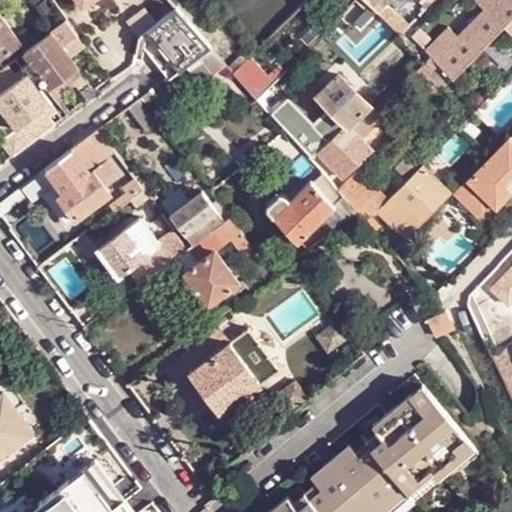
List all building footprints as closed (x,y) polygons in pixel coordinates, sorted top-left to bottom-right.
[(175,8),(168,0),(156,0),(144,8),(155,23),(175,8)] [(369,0),(381,11),(391,0),(369,0)] [(405,0),(391,0),(381,11),(402,33),(409,27),(394,11),(405,0)] [(437,59),(452,76),(505,23),(511,15),(511,6),(505,0),(494,0),(486,8),(457,38),(437,59)] [(486,8),(494,0),(478,0),(478,1),(486,8)] [(301,3),(281,22),(291,33),(310,13),(301,3)] [(155,23),(141,33),(145,37),(159,43),(168,53),(169,68),(172,72),(173,73),(185,64),(209,45),(175,8),(155,23)] [(0,15),(0,55),(19,41),(0,15)] [(86,46),(67,20),(51,31),(70,57),(86,46)] [(302,39),(310,46),(327,29),(320,22),(302,39)] [(431,39),(421,29),(414,36),(424,46),(431,39)] [(429,51),(433,55),(437,59),(457,38),(449,30),(429,51)] [(70,57),(51,31),(26,50),(31,58),(39,69),(51,84),(76,65),(70,57)] [(141,33),(139,42),(167,76),(172,72),(169,68),(145,37),(141,33)] [(159,43),(145,37),(169,68),(168,53),(159,43)] [(209,45),(185,64),(200,83),(225,63),(209,45)] [(243,53),(228,67),(232,71),(242,61),(247,57),(243,53)] [(431,72),(443,85),(452,76),(437,59),(433,55),(426,63),(425,64),(432,71),(431,72)] [(18,126),(29,142),(47,128),(44,124),(41,120),(56,109),(31,76),(23,65),(17,57),(3,67),(9,74),(14,82),(0,92),(0,122),(8,133),(18,126)] [(39,69),(31,58),(23,65),(31,76),(39,69)] [(242,61),(232,71),(257,99),(267,89),(242,61)] [(421,92),(429,100),(443,85),(431,72),(432,71),(425,64),(415,74),(426,87),(421,92)] [(3,67),(0,69),(0,86),(4,83),(2,79),(9,74),(3,67)] [(320,94),(349,123),(369,103),(340,73),(320,94)] [(158,95),(152,87),(140,96),(146,104),(158,95)] [(140,96),(128,106),(146,129),(159,120),(146,104),(140,96)] [(349,123),(362,137),(383,118),(369,103),(349,123)] [(44,124),(59,112),(56,109),(41,120),(44,124)] [(349,123),(320,151),(346,177),(374,149),(362,137),(349,123)] [(99,128),(73,147),(89,169),(114,149),(99,128)] [(511,137),(511,136),(456,193),(486,221),(508,198),(501,191),(508,184),(511,187),(511,137)] [(73,147),(48,166),(59,181),(52,186),(50,191),(55,197),(60,196),(77,218),(103,198),(111,192),(94,169),(91,172),(89,169),(73,147)] [(390,199),(377,211),(406,239),(453,193),(424,164),(390,199)] [(144,189),(135,178),(125,185),(134,197),(144,189)] [(338,206),(314,181),(292,201),(289,197),(286,194),(281,194),(270,203),(270,207),(272,211),(300,242),(338,206)] [(501,191),(508,198),(511,193),(511,187),(508,184),(501,191)] [(163,202),(172,215),(191,200),(182,188),(163,202)] [(231,215),(222,203),(216,208),(203,190),(191,200),(172,215),(193,244),(216,226),(231,215)] [(111,192),(103,198),(114,211),(121,206),(111,192)] [(147,254),(164,242),(143,214),(127,226),(147,254)] [(231,215),(216,226),(225,238),(239,227),(231,215)] [(120,275),(133,264),(147,254),(127,226),(102,245),(99,248),(100,249),(120,275)] [(193,244),(189,247),(200,260),(216,248),(226,240),(225,238),(216,226),(193,244)] [(89,230),(61,251),(68,260),(74,268),(100,249),(99,248),(102,245),(89,230)] [(276,274),(244,232),(234,240),(256,268),(254,272),(244,279),(253,292),(276,274)] [(133,264),(146,280),(188,248),(177,233),(164,242),(147,254),(133,264)] [(216,248),(200,260),(185,271),(210,303),(223,293),(240,280),(216,248)] [(296,259),(287,267),(308,295),(318,288),(296,259)] [(240,280),(223,293),(233,306),(253,292),(244,279),(243,278),(240,280)] [(447,309),(424,319),(434,340),(456,329),(447,309)] [(334,322),(326,328),(335,341),(344,334),(334,322)] [(194,368),(224,347),(213,331),(183,353),(194,368)] [(263,382),(232,341),(224,347),(194,368),(191,371),(223,413),(263,382)] [(511,355),(507,347),(493,357),(511,395),(511,355)] [(0,391),(3,390),(16,408),(26,401),(4,372),(0,374),(0,391)] [(417,400),(429,391),(424,384),(412,394),(417,400)] [(0,455),(33,431),(16,408),(3,390),(0,391),(0,455)] [(384,511),(389,509),(384,503),(404,486),(444,454),(448,460),(471,442),(429,391),(417,400),(412,394),(374,425),(379,432),(384,438),(372,448),(361,457),(356,451),(350,444),(312,476),(317,482),(322,488),(310,498),(298,507),(293,501),(288,495),(267,511),(384,511)] [(384,438),(379,432),(367,442),(372,448),(384,438)] [(113,496),(137,479),(103,434),(79,450),(113,496)] [(372,448),(367,442),(356,451),(361,457),(372,448)] [(404,486),(413,498),(442,473),(453,475),(480,453),(471,442),(448,460),(444,454),(404,486)] [(54,456),(58,462),(68,455),(64,449),(54,456)] [(68,455),(58,462),(32,483),(53,511),(84,511),(96,504),(85,490),(85,489),(81,492),(72,481),(85,472),(86,471),(85,469),(82,471),(70,454),(68,455)] [(85,489),(85,490),(94,483),(85,472),(72,481),(81,492),(85,489)] [(305,491),(310,498),(322,488),(317,482),(305,491)] [(394,511),(413,498),(404,486),(384,503),(389,509),(384,511),(394,511)] [(305,491),(293,501),(298,507),(310,498),(305,491)]
